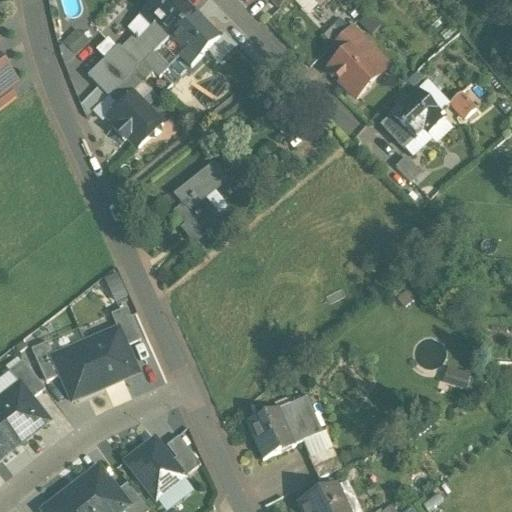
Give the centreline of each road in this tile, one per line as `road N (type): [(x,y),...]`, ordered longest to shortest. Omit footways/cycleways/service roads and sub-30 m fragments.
road 1 (residential): [(185,392),(51,89),(32,0)]
road 2 (residential): [(223,0),(389,164)]
road 3 (residential): [(0,505),(91,432),(185,392)]
road 4 (residential): [(239,511),(185,392)]
